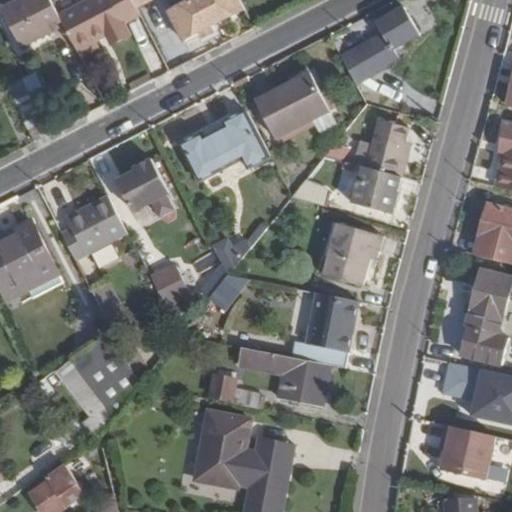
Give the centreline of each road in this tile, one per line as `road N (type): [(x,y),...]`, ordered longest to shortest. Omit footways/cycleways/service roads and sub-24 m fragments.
road 1 (residential): [(373,511),(381,447),(495,0)]
road 2 (residential): [(0,185),(362,0)]
